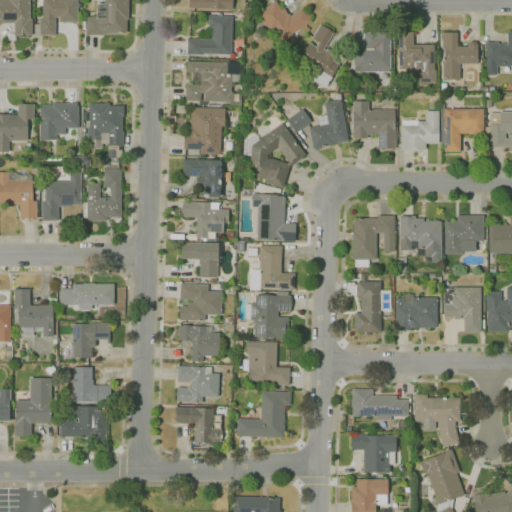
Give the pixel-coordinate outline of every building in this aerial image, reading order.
[(15,41),(6,41),(6,34),(14,34),(14,23),(0,23),(0,0),(30,0),(30,19),(32,19),(32,36),(15,36),(15,41)] [(55,36),(39,36),(39,19),(42,19),(42,0),(77,0),(77,22),(59,22),(59,18),(55,18),(55,36)] [(126,33),(103,33),(103,35),(85,36),(85,30),(82,30),(82,18),(85,18),(85,16),(96,16),(96,3),(105,3),(105,0),(128,0),(129,20),(126,20),(126,33)] [(232,0),(232,10),(188,8),(188,0),(232,0)] [(281,43),(273,31),(263,37),(255,24),(261,20),(257,13),(275,1),(281,10),(284,8),(288,14),(289,13),(290,16),(303,8),(306,12),(307,12),(310,16),(309,17),(312,21),(291,34),(292,35),(281,43)] [(231,54),(202,54),(202,55),(186,54),(187,39),(212,40),(212,29),(208,28),(208,15),(232,16),(231,54)] [(326,87),(294,68),(309,43),(316,47),(319,42),(311,38),(319,25),(333,33),(323,49),(326,50),(327,48),(343,58),(332,77),(326,87)] [(496,75),(486,75),(486,42),(498,42),(498,44),(507,44),(507,31),(511,31),(511,63),(510,64),(510,67),(496,67),(496,75)] [(436,83),(418,83),(418,71),(415,71),(415,76),(407,76),(406,69),(398,69),(398,32),(413,32),(413,45),(434,44),(435,70),(436,70),(436,83)] [(468,44),(470,41),(476,41),(477,44),(477,47),(477,64),(460,64),(460,80),(443,80),(443,63),(444,63),(444,47),(442,47),(442,33),(457,33),(457,46),(467,46),(467,44),(468,44)] [(389,71),(354,72),(354,69),(353,69),(353,46),(364,46),(364,35),(389,35),(390,69),(389,69),(389,71)] [(241,106),(229,105),(229,102),(206,102),(206,105),(186,104),(186,101),(185,101),(186,84),(200,85),(200,83),(189,83),(190,74),(200,74),(200,73),(186,72),(187,61),(211,62),(211,61),(201,60),(201,58),(229,59),(229,63),(240,63),(239,82),(231,82),(231,85),(241,85),(241,106)] [(313,150),(309,128),(328,124),(324,102),(337,100),(336,94),(339,94),(341,99),(340,100),(348,141),(340,143),(340,142),(335,143),(335,145),(321,148),(313,150)] [(394,149),(375,149),(375,146),(378,146),(378,135),(367,135),(367,138),(353,138),(353,101),(368,101),(368,110),(394,109),(394,116),(397,116),(397,125),(394,125),(394,149)] [(56,140),(40,140),(40,109),(41,109),(41,105),(52,105),(52,103),(77,103),(77,106),(78,106),(78,128),(65,128),(65,134),(56,135),(56,140)] [(109,158),(109,149),(108,149),(108,146),(107,146),(107,144),(101,144),(102,148),(87,148),(87,128),(89,128),(89,120),(83,121),(83,112),(89,112),(89,104),(109,103),(109,106),(123,106),(123,116),(122,116),(122,133),(123,133),(123,146),(119,146),(119,152),(115,152),(115,158),(109,158)] [(9,152),(0,152),(0,115),(18,115),(18,104),(33,104),(33,119),(27,119),(27,141),(9,141),(9,152)] [(460,152),(444,152),(444,144),(440,144),(440,104),(444,104),(444,109),(483,109),(483,134),(468,134),(468,133),(458,133),(458,135),(460,135),(460,152)] [(216,154),(199,154),(199,150),(183,149),(184,133),(187,134),(188,125),(190,125),(191,107),(225,108),(224,126),(221,126),(220,151),(216,154)] [(296,133),(286,120),(302,109),(311,122),(296,133)] [(417,151),(409,151),(409,150),(400,150),(400,126),(401,125),(401,120),(419,120),(419,121),(425,121),(425,111),(438,111),(438,143),(426,143),(426,150),(417,150),(417,151)] [(511,151),(508,151),(508,147),(489,147),(489,142),(485,142),(485,127),(489,127),(489,125),(490,125),(490,113),(499,113),(499,112),(511,112),(511,151)] [(256,178),(249,178),(251,146),(282,123),(305,154),(289,167),(282,188),(263,182),(264,181),(256,178)] [(220,197),(207,197),(208,194),(201,194),(201,184),(196,183),(196,177),(202,177),(202,176),(183,176),(183,159),(221,160),(221,167),(222,167),(221,172),(222,172),(222,179),(220,179),(220,197)] [(87,217),(86,184),(103,184),(103,166),(121,166),(121,217),(87,217)] [(31,180),(32,180),(32,201),(37,201),(37,218),(19,218),(19,204),(0,204),(0,172),(8,172),(9,172),(11,172),(12,172),(13,172),(14,173),(15,173),(17,174),(18,175),(19,175),(19,176),(21,176),(23,175),(24,175),(26,175),(28,175),(29,175),(30,176),(31,177),(31,178),(31,180)] [(58,220),(41,221),(41,201),(45,201),(45,182),(70,181),(70,172),(81,172),(81,205),(58,205),(58,220)] [(231,190),(223,190),(223,182),(231,182),(231,190)] [(295,241),(257,240),(257,207),(251,207),(252,194),(258,194),(277,195),(277,196),(284,196),(284,197),(285,197),(284,223),(295,223),(295,241)] [(215,241),(199,240),(199,238),(195,238),(196,217),(182,217),(182,201),(210,202),(218,203),(218,209),(228,209),(228,223),(223,223),(223,233),(215,232),(215,241)] [(511,253),(488,253),(488,225),(510,225),(510,214),(511,214),(511,253)] [(461,253),(444,254),(444,221),(456,221),(456,216),(484,215),(484,219),(483,219),(483,231),(483,235),(484,235),(484,239),(483,239),(483,241),(474,242),(475,251),(461,252),(461,253)] [(368,267),(354,267),(354,260),(352,260),(352,232),(353,232),(353,218),(377,218),(377,216),(394,216),(394,251),(383,252),(383,233),(375,233),(376,259),(368,260),(368,267)] [(441,262),(424,262),(424,257),(416,257),(416,249),(411,249),(411,250),(399,250),(399,216),(415,216),(415,218),(423,218),(423,221),(425,221),(425,220),(438,220),(438,221),(441,221),(441,262)] [(236,242),(226,241),(226,231),(234,232),(234,233),(236,233),(236,242)] [(217,278),(200,277),(200,259),(180,259),(181,242),(218,243),(217,278)] [(294,290),(258,289),(258,286),(253,286),(253,273),(259,273),(260,245),(282,246),(281,273),(295,273),(294,290)] [(405,272),(397,272),(397,258),(405,258),(405,272)] [(380,332),(354,332),(354,313),(361,313),(361,298),(356,298),(356,281),(380,281),(380,332)] [(92,310),(79,310),(79,305),(60,305),(60,289),(72,288),(72,284),(82,284),(82,283),(94,283),(94,284),(113,284),(114,305),(92,305),(92,310)] [(204,321),(179,320),(179,306),(187,306),(187,302),(192,302),(193,299),(180,299),(180,283),(208,284),(208,291),(221,292),(221,315),(205,315),(204,321)] [(480,332),(463,332),(463,319),(453,319),(453,317),(443,317),(443,288),(454,288),(480,287),(480,332)] [(509,332),(487,332),(487,312),(486,312),(485,292),(501,292),(501,301),(506,301),(506,287),(511,287),(511,327),(509,327),(509,332)] [(53,336),(43,336),(42,331),(34,331),(34,337),(18,337),(18,328),(18,323),(13,323),(13,308),(14,308),(14,289),(30,289),(30,305),(53,305),(53,336)] [(288,338),(253,337),(254,320),(250,320),(251,303),(255,303),(255,295),(276,296),(276,291),(288,291),(288,292),(288,295),(291,295),(291,311),(278,311),(277,317),(288,317),(288,338)] [(410,331),(395,331),(395,298),(401,297),(401,295),(402,295),(404,295),(404,294),(411,294),(411,295),(413,295),(413,298),(437,297),(437,325),(436,325),(436,328),(410,328),(410,331)] [(0,305),(10,305),(10,342),(0,342),(0,305)] [(73,358),(64,359),(64,348),(68,348),(68,342),(71,342),(71,324),(89,324),(89,323),(98,323),(98,322),(103,322),(103,323),(109,323),(109,344),(107,344),(107,339),(95,339),(95,347),(91,347),(91,358),(73,358)] [(203,362),(191,361),(192,340),(178,340),(178,326),(211,327),(211,333),(219,333),(219,356),(203,356),(203,362)] [(245,334),(238,334),(238,326),(246,326),(245,334)] [(289,386),(272,385),(272,382),(248,382),(248,371),(242,371),(243,359),(248,359),(249,354),(246,354),(246,341),(277,342),(276,367),(289,367),(289,386)] [(49,375),(45,370),(50,365),(55,370),(49,375)] [(202,403),(190,403),(190,402),(176,401),(176,387),(180,387),(180,382),(177,382),(178,366),(211,367),(211,373),(219,374),(218,397),(202,397),(202,403)] [(110,401),(73,401),(73,367),(91,367),(91,380),(93,380),(92,385),(110,385),(110,401)] [(36,436),(14,436),(14,425),(15,425),(15,400),(29,400),(30,377),(51,378),(50,424),(31,423),(31,434),(36,434),(36,436)] [(0,389),(10,389),(10,400),(9,400),(9,421),(0,421),(0,389)] [(391,420),(375,420),(375,416),(352,416),(352,407),(351,407),(351,400),(352,400),(352,390),(372,389),(372,396),(396,396),(396,399),(407,399),(407,416),(391,416),(391,420)] [(284,438),(237,436),(237,418),(260,419),(261,391),(290,392),(290,405),(284,405),(283,427),(285,427),(284,438)] [(442,447),(438,431),(438,422),(413,422),(413,394),(425,394),(425,398),(459,398),(459,421),(455,421),(455,426),(459,443),(442,447)] [(106,444),(88,444),(88,437),(60,437),(60,420),(76,420),(76,422),(78,422),(78,418),(75,418),(75,406),(97,406),(97,410),(105,410),(106,444)] [(221,444),(194,442),(194,431),(193,431),(194,424),(175,423),(176,407),(213,409),(212,429),(221,429),(221,444)] [(389,472),(363,473),(363,450),(353,450),(353,451),(351,451),(351,434),(367,434),(367,435),(395,435),(396,465),(389,465),(389,472)] [(423,474),(419,462),(445,453),(445,452),(451,450),(459,472),(456,473),(464,495),(453,499),(438,505),(437,504),(426,473),(423,474)] [(375,511),(350,511),(350,486),(356,486),(356,479),(387,479),(387,494),(387,505),(375,505),(375,511)] [(511,511),(475,511),(473,496),(486,493),(486,495),(504,492),(505,494),(511,488),(511,511)] [(233,511),(233,497),(279,498),(279,511),(233,511)] [(451,509),(452,511),(437,511),(437,504),(438,505),(453,499),(451,509)]
